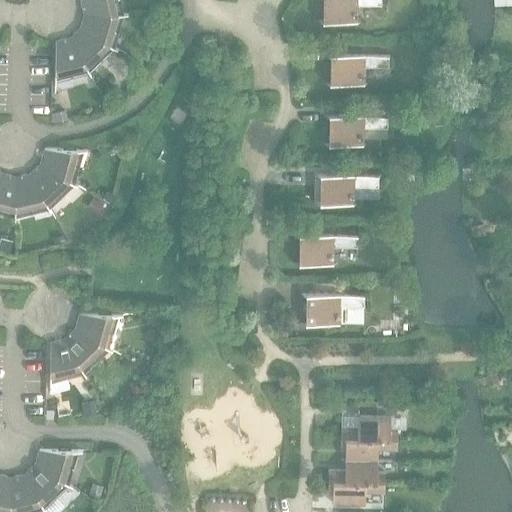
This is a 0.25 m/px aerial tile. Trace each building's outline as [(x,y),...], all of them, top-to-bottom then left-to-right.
[(80,0),(84,13),(123,14),(119,0),(80,0)] [(357,5),(381,5),(380,0),(322,0),(322,22),(357,22),(357,5)] [(113,47),(123,14),(84,13),(80,27),(113,47)] [(88,71),(113,47),(80,27),(69,37),(88,71)] [(54,80),(88,71),(69,37),(55,41),(54,80)] [(364,67),(388,67),(388,55),(330,54),(329,83),(363,84),(364,67)] [(363,127),(387,128),(387,116),(329,114),(328,144),(362,145),(363,127)] [(39,163),(73,183),(83,149),(43,149),(39,163)] [(48,207),(73,183),(39,163),(29,173),(48,207)] [(0,211),(14,215),(15,176),(1,172),(0,174),(0,211)] [(14,215),(48,207),(29,173),(15,176),(14,215)] [(354,186),(378,187),(378,175),(320,174),(319,203),(353,204),(354,186)] [(333,246),(357,247),(357,235),(299,234),(298,263),(332,264),(333,246)] [(339,306),(363,306),(364,294),(306,293),(305,323),(339,324),(339,306)] [(75,328),(108,348),(118,314),(79,313),(75,328)] [(83,372),(108,348),(75,328),(64,338),(83,372)] [(49,381),(83,372),(64,338),(50,341),(49,381)] [(340,437),(396,438),(397,428),(389,428),(389,416),(357,416),(357,427),(340,426),(340,437)] [(396,448),(396,438),(340,437),(340,448),(345,448),(344,459),(377,460),(377,448),(396,448)] [(34,463),(68,484),(77,450),(38,449),(34,463)] [(377,471),(377,460),(344,459),(344,470),(327,469),(327,480),(384,481),(384,471),(377,471)] [(43,507),(68,484),(34,463),(24,473),(43,507)] [(9,511),(24,511),(43,507),(24,473),(10,477),(9,511)] [(0,511),(9,511),(10,477),(0,474),(0,511)] [(384,491),(384,481),(327,480),(327,491),(332,491),(332,503),(364,503),(364,491),(384,491)]
